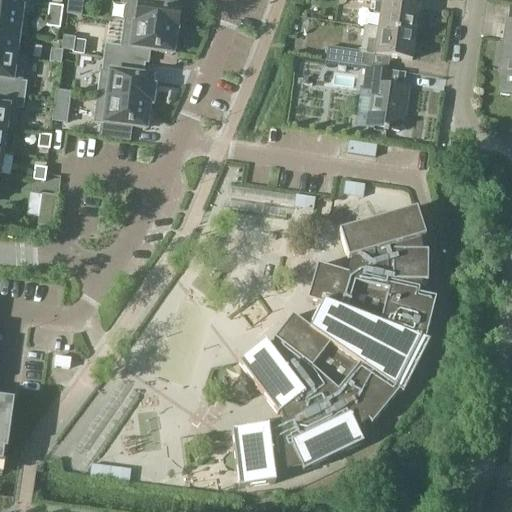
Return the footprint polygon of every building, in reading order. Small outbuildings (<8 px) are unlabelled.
[(0,0),(0,11),(20,14),(21,0),(0,0)] [(82,0),(69,0),(67,16),(80,18),(82,0)] [(127,0),(124,24),(178,31),(182,1),(171,0),(127,0)] [(379,17),(377,30),(415,36),(419,10),(383,5),(375,4),(373,16),(379,17)] [(49,7),(47,18),(60,20),(61,9),(49,7)] [(0,34),(17,37),(20,14),(0,11),(0,34)] [(58,30),(60,20),(47,18),(46,28),(58,30)] [(511,21),(506,21),(501,63),(504,63),(500,95),(511,96),(511,21)] [(175,54),(178,31),(124,24),(121,48),(106,46),(104,61),(145,66),(149,67),(151,51),(175,54)] [(415,36),(377,30),(365,29),(362,53),(328,48),(326,62),(388,71),(390,58),(411,61),(415,36)] [(0,57),(23,61),(23,60),(14,59),(17,37),(0,34),(0,57)] [(64,39),(62,51),(73,52),(74,40),(64,39)] [(61,53),(50,52),(49,64),(59,65),(61,53)] [(0,95),(23,98),(25,85),(20,84),(23,61),(0,57),(0,95)] [(101,71),(98,99),(150,106),(154,76),(144,74),(145,66),(104,61),(103,71),(101,71)] [(365,69),(362,91),(372,92),(367,127),(399,132),(402,107),(405,108),(407,89),(403,88),(405,75),(391,73),(365,69)] [(70,96),(56,94),(52,123),(66,125),(70,96)] [(0,132),(13,134),(16,111),(21,112),(23,98),(0,95),(0,132)] [(146,132),(150,106),(98,99),(94,123),(103,125),(103,126),(132,130),(146,132)] [(132,130),(103,126),(101,140),(130,143),(132,130)] [(0,155),(10,157),(13,134),(0,132),(0,155)] [(50,139),(39,137),(38,150),(48,151),(50,139)] [(33,183),(44,184),(45,171),(35,170),(33,183)] [(342,196),(362,199),(364,187),(350,185),(344,184),(342,196)] [(41,196),(37,227),(52,229),(56,198),(41,196)] [(292,209),(313,212),(315,200),(294,196),(294,198),(293,205),(292,209)] [(347,262),(350,261),(347,277),(316,268),(305,303),(320,309),(309,331),(291,318),(274,342),(276,347),(271,353),(263,344),(237,364),(276,417),(278,415),(281,424),(267,432),(267,429),(231,433),(238,490),(274,485),(273,476),(301,469),(302,473),(361,445),(355,432),(367,423),(370,426),(398,394),(401,396),(428,343),(425,341),(434,300),(419,296),(421,284),(426,284),(427,253),(421,253),(419,241),(424,239),(414,209),(338,232),(346,257),(347,262)] [(0,465),(1,466),(1,459),(0,459),(0,452),(5,453),(12,404),(0,402),(0,465)] [(130,471),(90,466),(88,479),(128,484),(130,471)]
